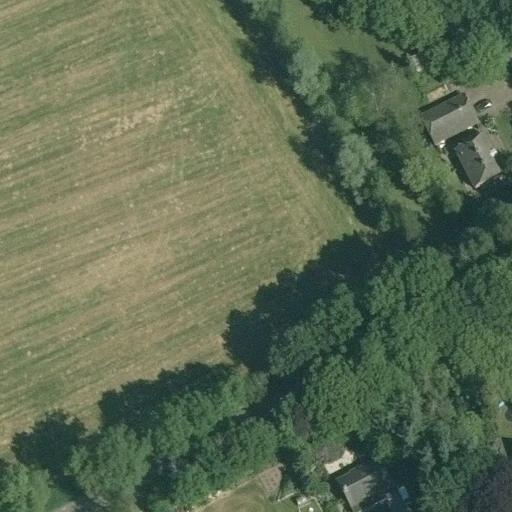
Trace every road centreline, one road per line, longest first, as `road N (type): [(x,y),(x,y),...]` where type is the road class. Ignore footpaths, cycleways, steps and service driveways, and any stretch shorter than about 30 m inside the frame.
road 1 (tertiary): [(69,511),(511,281)]
road 2 (unclassified): [(511,53),(394,0)]
